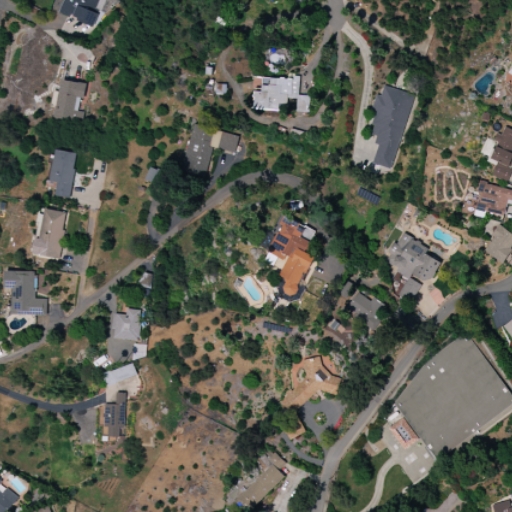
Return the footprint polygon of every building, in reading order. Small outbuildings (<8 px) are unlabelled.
[(94,27),(104,0),(62,0),(58,14),(94,27)] [(308,113),(309,96),(298,96),(299,80),(261,78),(261,92),(254,92),(254,110),(277,111),(278,105),(287,105),(287,99),(296,99),(296,112),(308,113)] [(86,84),(61,80),(59,92),(53,91),(51,107),(55,108),(53,121),(75,125),(80,98),(84,98),(86,84)] [(391,170),(414,96),(383,86),(380,95),(376,94),(371,111),(375,113),(371,125),(373,126),(370,135),(378,138),(370,164),(391,170)] [(182,173),(205,178),(212,148),(235,154),(239,136),(193,125),(182,173)] [(511,162),(511,130),(504,127),(501,135),(499,134),(488,158),(497,162),(491,176),(504,181),(511,162)] [(77,154),(55,150),(49,182),(57,183),(55,196),(69,199),(77,154)] [(511,190),(484,183),(477,210),(503,216),(507,200),(511,201),(511,190)] [(59,259),(66,213),(41,209),(35,256),(59,259)] [(267,252),(285,262),(278,276),(287,281),(281,292),(292,298),(314,257),(304,252),(315,233),(285,217),(267,252)] [(483,252),(503,263),(511,247),(511,233),(498,226),(483,252)] [(443,258),(399,235),(385,260),(398,267),(395,272),(407,278),(398,296),(411,302),(422,282),(429,286),(443,258)] [(35,272),(4,271),(4,289),(12,289),(12,315),(46,316),(46,299),(34,299),(35,272)] [(389,310),(373,298),(370,302),(357,292),(345,308),(374,329),(389,310)] [(114,314),(113,339),(138,340),(139,310),(126,309),(126,315),(114,314)] [(511,319),(503,326),(511,339),(511,319)] [(302,361),(306,378),(293,389),(290,390),(282,397),(287,402),(289,412),(296,410),(311,397),(339,391),(345,386),(338,377),(332,378),(322,367),(327,363),(325,355),(302,361)] [(101,373),(104,385),(136,378),(133,366),(101,373)] [(125,393),(115,393),(115,405),(103,405),(102,437),(124,438),(125,393)] [(417,440),(401,418),(388,428),(404,450),(417,440)] [(273,464),(240,496),(252,509),(285,478),(279,471),(285,465),(271,450),(265,456),(273,464)] [(0,511),(7,511),(18,497),(0,482),(0,511)] [(511,511),(511,507),(510,508),(509,502),(491,505),(492,511),(511,511)]
